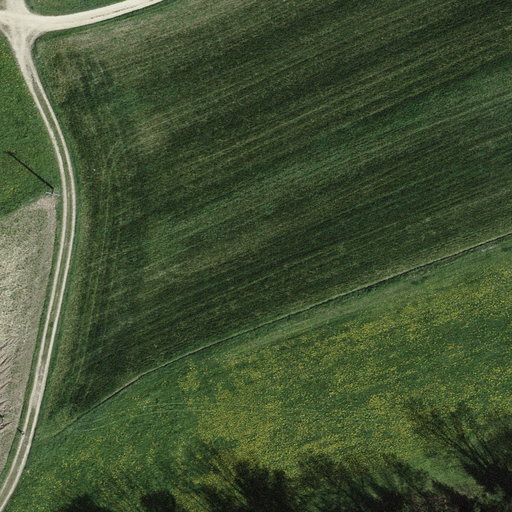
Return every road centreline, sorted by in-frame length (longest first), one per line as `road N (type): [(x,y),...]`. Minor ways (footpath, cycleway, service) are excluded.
road 1 (track): [(0,502),(27,432),(67,237),(63,161),(17,21)]
road 2 (track): [(146,0),(79,21),(17,21)]
